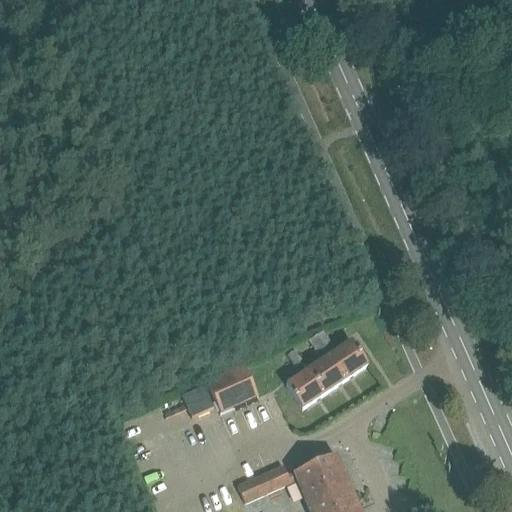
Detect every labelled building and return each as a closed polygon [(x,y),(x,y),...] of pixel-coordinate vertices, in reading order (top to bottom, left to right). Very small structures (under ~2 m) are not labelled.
[(315,340),(323,351),(330,347),(323,335),(315,340)] [(308,345),(316,356),(323,351),(315,340),(308,345)] [(329,360),(345,384),(368,369),(351,345),(329,360)] [(286,359),(295,371),(303,365),(295,353),(286,359)] [(324,399),(345,384),(329,360),(308,374),(324,399)] [(244,370),(206,387),(220,419),(258,402),(244,370)] [(324,399),(308,374),(286,389),(302,414),(324,399)] [(358,511),(335,459),(293,478),(287,480),(283,470),(236,491),(245,509),(296,486),(307,511),(358,511)] [(143,484),(150,498),(165,490),(157,476),(143,484)]
